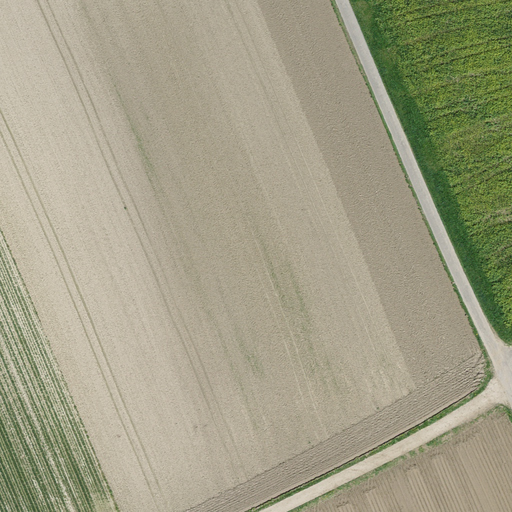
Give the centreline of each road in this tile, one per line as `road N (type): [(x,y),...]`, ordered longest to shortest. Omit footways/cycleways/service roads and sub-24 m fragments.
road 1 (track): [(505,376),(344,0)]
road 2 (track): [(274,511),(438,424),(505,376)]
